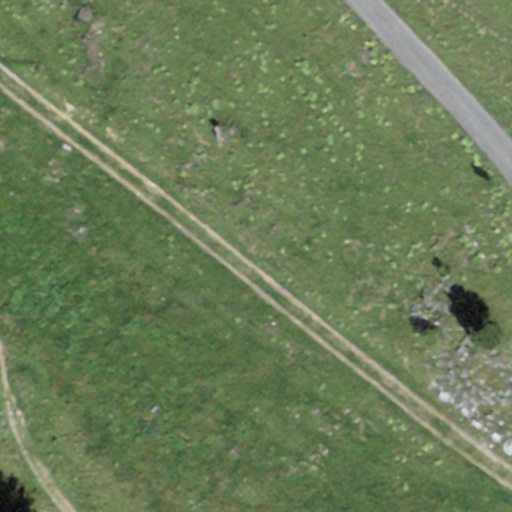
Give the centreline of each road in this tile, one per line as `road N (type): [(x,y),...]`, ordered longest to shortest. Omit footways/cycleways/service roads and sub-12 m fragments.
road 1 (track): [(0,72),(511,476)]
road 2 (unclassified): [(353,0),(511,181)]
